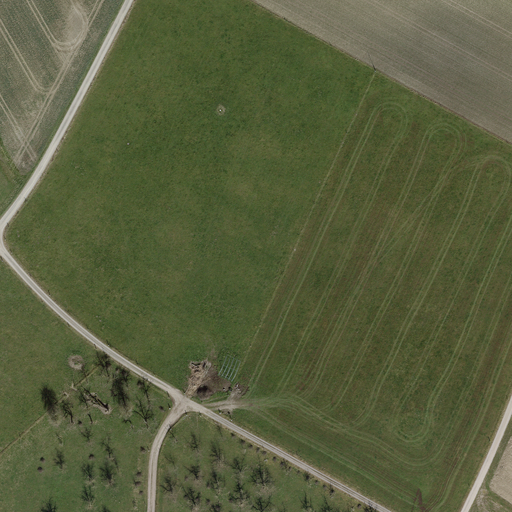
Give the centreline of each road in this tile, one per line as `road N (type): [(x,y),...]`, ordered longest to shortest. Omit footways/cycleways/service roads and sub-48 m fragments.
road 1 (track): [(0,249),(106,351),(385,511)]
road 2 (track): [(128,0),(0,227)]
road 3 (track): [(511,399),(463,511)]
road 4 (track): [(186,400),(158,441),(151,511)]
